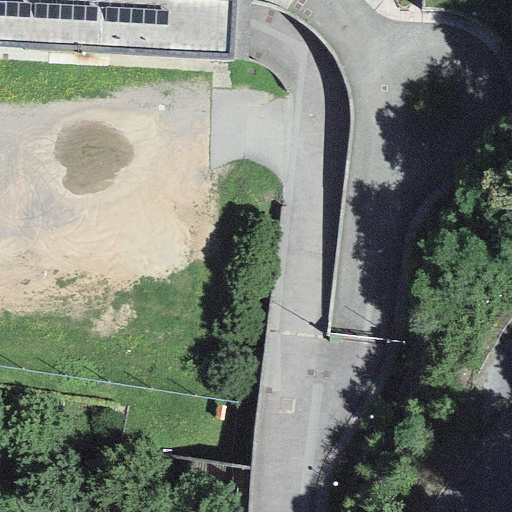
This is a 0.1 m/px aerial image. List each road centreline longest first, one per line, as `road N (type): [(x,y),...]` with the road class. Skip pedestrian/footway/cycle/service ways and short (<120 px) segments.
road 1 (residential): [(279,511),(287,445),(339,378),(373,213),(385,179),(407,153)]
road 2 (residential): [(407,153),(442,155),(470,135),(477,86),(439,53),(391,66)]
